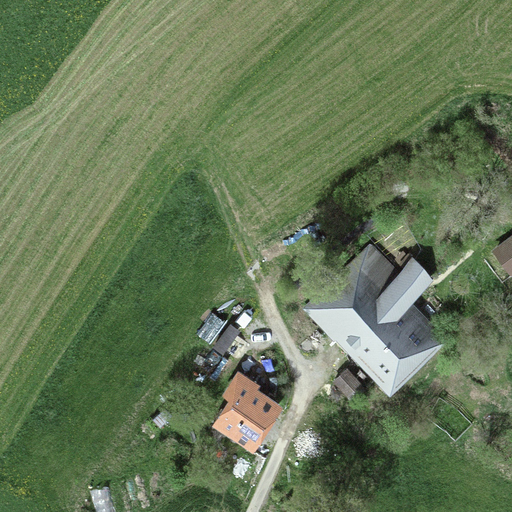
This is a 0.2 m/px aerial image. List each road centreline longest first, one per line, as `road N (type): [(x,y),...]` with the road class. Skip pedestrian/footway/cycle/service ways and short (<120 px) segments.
road 1 (track): [(312,379),(227,210),(103,52)]
road 2 (unclassified): [(256,511),(312,379)]
